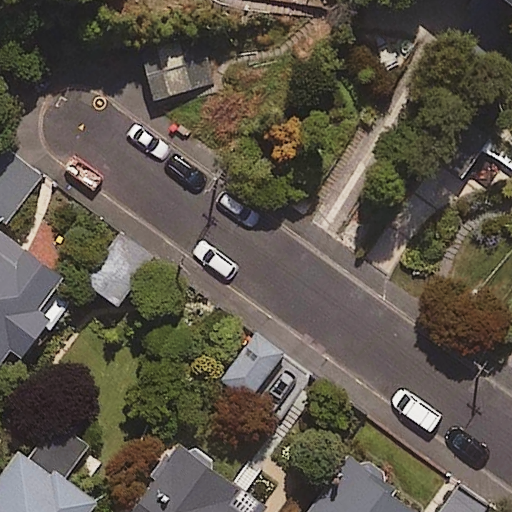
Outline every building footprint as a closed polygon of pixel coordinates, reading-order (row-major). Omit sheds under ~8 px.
[(511,46),(511,32),(478,7),(449,48),(490,77),(511,46)] [(211,84),(196,36),(145,52),(159,99),(211,84)] [(44,176),(0,144),(0,216),(10,223),(44,176)] [(0,375),(17,354),(32,365),(86,296),(0,229),(0,375)] [(123,309),(155,258),(116,233),(84,285),(123,309)] [(293,356),(258,331),(222,379),(257,405),(293,356)] [(95,447),(61,421),(33,457),(24,450),(0,482),(0,511),(95,511),(101,505),(69,480),(95,447)] [(271,511),(273,511),(186,450),(142,511),(271,511)] [(421,511),(350,463),(316,511),(421,511)] [(487,511),(488,511),(459,491),(445,511),(487,511)]
